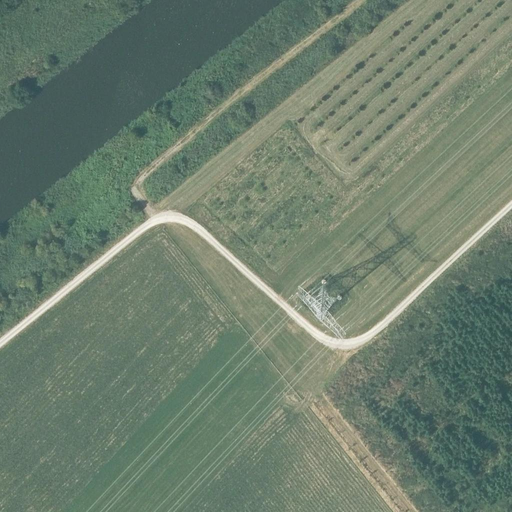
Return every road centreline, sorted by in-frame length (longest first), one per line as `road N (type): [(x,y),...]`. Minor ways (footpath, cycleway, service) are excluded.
road 1 (track): [(511,206),(357,343),(326,341),(185,221),(170,217),(152,221),(0,344)]
road 2 (track): [(361,0),(145,173),(138,191),(158,219)]
